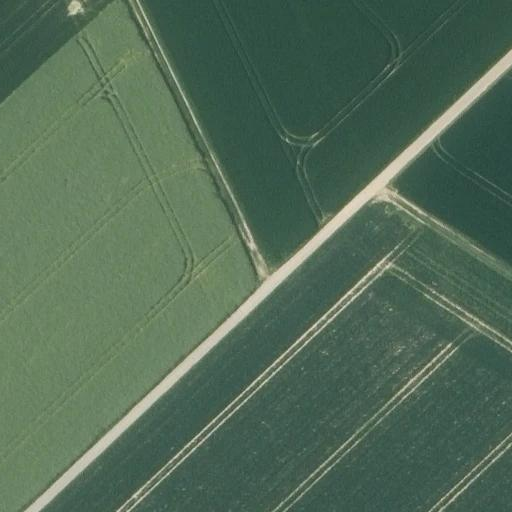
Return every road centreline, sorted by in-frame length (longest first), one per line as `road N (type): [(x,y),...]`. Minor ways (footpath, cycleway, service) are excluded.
road 1 (track): [(34,511),(511,60)]
road 2 (track): [(138,0),(277,284)]
road 3 (track): [(382,183),(511,269)]
